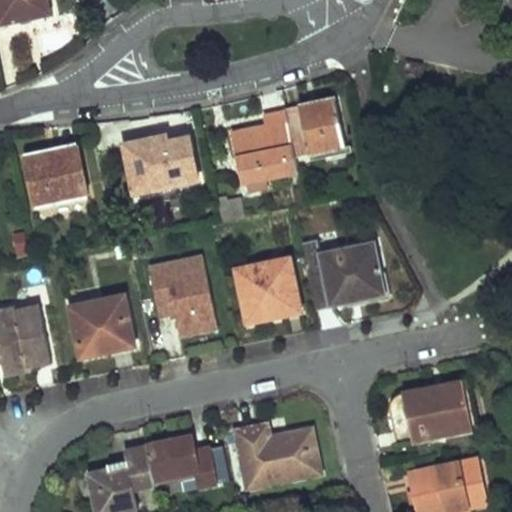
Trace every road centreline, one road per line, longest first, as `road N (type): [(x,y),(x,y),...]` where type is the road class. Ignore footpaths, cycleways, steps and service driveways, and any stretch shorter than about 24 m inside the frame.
road 1 (residential): [(341,360),(68,422),(31,468),(20,511)]
road 2 (residential): [(178,85),(342,37)]
road 3 (residential): [(341,360),(371,511)]
road 4 (residential): [(295,0),(156,22)]
road 5 (residential): [(156,22),(57,100)]
road 6 (residential): [(57,100),(178,85)]
